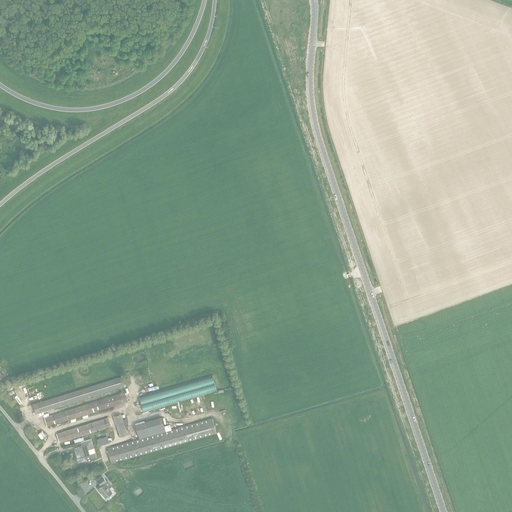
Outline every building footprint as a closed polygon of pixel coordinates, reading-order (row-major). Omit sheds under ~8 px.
[(213,375),(140,397),(142,404),(215,382),(213,375)] [(33,405),(35,414),(125,386),(122,377),(38,403),(33,405)] [(215,382),(142,404),(144,412),(217,390),(215,382)] [(44,417),(47,426),(127,401),(125,392),(44,417)] [(113,416),(119,436),(127,434),(120,414),(113,416)] [(212,419),(165,432),(161,416),(135,424),(139,439),(107,449),(111,463),(216,433),(212,419)] [(56,434),(59,443),(111,427),(108,418),(56,434)] [(104,437),(95,439),(97,445),(106,443),(104,437)] [(91,459),(90,455),(86,445),(88,444),(87,440),(80,442),(81,445),(79,446),(79,447),(74,448),(78,460),(83,458),(85,457),(87,461),(87,462),(89,462),(90,462),(91,460),(91,459)] [(105,484),(104,483),(106,481),(102,476),(97,480),(102,486),(97,490),(100,493),(101,492),(105,497),(111,492),(105,484)]
